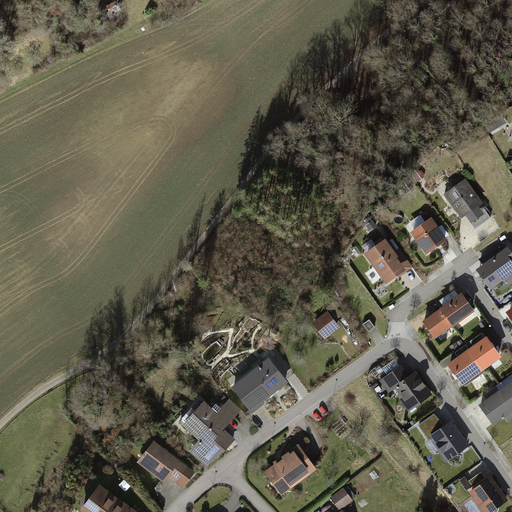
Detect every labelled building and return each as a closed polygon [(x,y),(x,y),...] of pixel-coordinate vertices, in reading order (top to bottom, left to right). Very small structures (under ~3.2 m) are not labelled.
[(467,180),(448,194),(465,218),(484,204),(467,180)] [(435,218),(416,232),(430,252),(449,239),(435,218)] [(391,239),(371,253),(390,281),(412,265),(401,249),(399,250),(391,239)] [(511,254),(508,250),(481,270),(495,289),(511,276),(511,254)] [(444,308),(455,325),(477,310),(465,293),(444,308)] [(455,325),(444,308),(426,321),(438,337),(455,325)] [(344,328),(330,312),(315,324),(329,340),(344,328)] [(471,341),(476,347),(487,339),(483,333),(471,341)] [(476,347),(471,351),(483,368),(500,356),(487,339),(476,347)] [(455,352),(460,359),(471,351),(466,344),(455,352)] [(483,368),(471,351),(460,359),(451,365),(466,386),(487,372),(483,368)] [(237,388),(254,411),(268,401),(266,398),(289,380),(273,360),(237,388)] [(410,378),(401,365),(381,380),(391,393),(396,389),(412,411),(435,394),(419,372),(410,378)] [(511,383),(500,392),(511,409),(511,383)] [(484,394),(488,401),(500,392),(496,386),(484,394)] [(488,401),(481,406),(493,423),(511,409),(500,392),(488,401)] [(219,415),(208,403),(188,424),(204,439),(194,450),(210,465),(237,437),(228,428),(243,413),(232,402),(219,415)] [(438,414),(420,427),(432,443),(435,440),(449,459),(469,444),(453,423),(448,427),(438,414)] [(197,470),(158,441),(143,462),(167,479),(170,475),(185,486),(197,470)] [(302,446),(268,470),(284,492),(318,468),(302,446)] [(477,487),(486,475),(480,472),(472,483),(477,487)] [(492,477),(471,493),(485,511),(492,511),(509,500),(492,477)] [(138,511),(103,486),(85,511),(84,511),(138,511)] [(348,486),(333,496),(341,507),(356,497),(348,486)]
